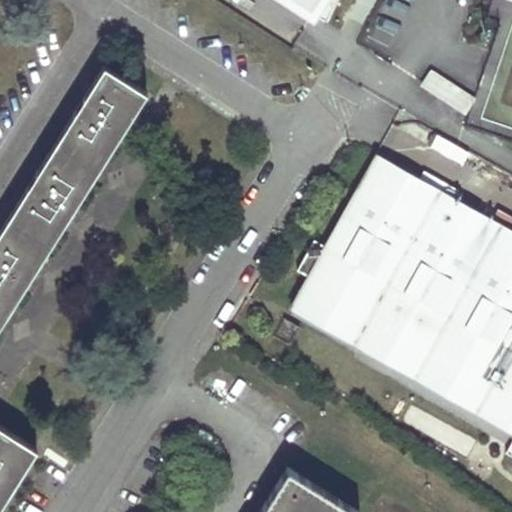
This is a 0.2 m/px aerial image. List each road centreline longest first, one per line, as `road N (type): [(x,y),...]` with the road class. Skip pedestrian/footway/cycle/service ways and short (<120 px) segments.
road 1 (residential): [(157,384),(289,160),(291,140),(274,116),(105,10)]
road 2 (residential): [(105,10),(0,176)]
road 3 (residential): [(157,384),(256,448),(254,467),(226,511)]
road 4 (residential): [(76,511),(157,384)]
